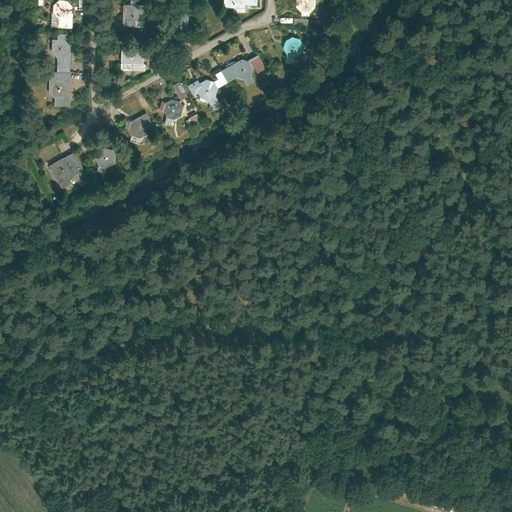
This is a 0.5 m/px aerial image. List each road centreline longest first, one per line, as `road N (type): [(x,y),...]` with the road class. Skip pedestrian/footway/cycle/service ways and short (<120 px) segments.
road 1 (track): [(0,380),(197,314),(275,340),(317,321),(348,291),(395,279),(466,165),(511,124)]
road 2 (residential): [(98,0),(95,90),(104,104),(269,17),(273,0)]
